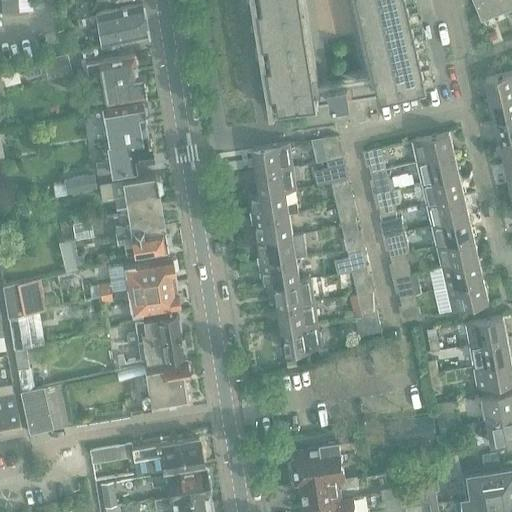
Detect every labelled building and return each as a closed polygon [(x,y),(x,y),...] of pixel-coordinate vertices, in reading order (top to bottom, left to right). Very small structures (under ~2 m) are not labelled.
[(0,0),(1,12),(9,11),(8,0),(0,0)] [(17,0),(8,0),(9,11),(18,10),(17,0)] [(253,0),(271,110),(302,105),(380,93),(436,79),(417,0),(253,0)] [(474,0),(483,20),(505,11),(500,0),(474,0)] [(511,0),(500,0),(505,11),(511,8),(511,0)] [(75,16),(77,27),(96,23),(100,44),(148,34),(142,1),(75,16)] [(488,32),(490,40),(498,37),(495,30),(488,32)] [(25,75),(47,70),(49,77),(71,71),(65,52),(22,64),(25,75)] [(104,100),(145,93),(142,74),(136,75),(132,53),(85,62),(90,86),(101,84),(104,100)] [(511,70),(486,77),(491,98),(511,93),(511,70)] [(511,93),(491,98),(495,119),(511,115),(511,93)] [(101,106),(107,141),(108,143),(146,136),(143,117),(145,117),(145,115),(148,112),(146,102),(142,101),(141,99),(101,106)] [(511,115),(495,119),(500,140),(511,137),(511,115)] [(412,138),(417,160),(454,152),(449,129),(412,138)] [(322,143),(337,141),(336,132),(320,135),(322,143)] [(148,135),(146,136),(108,143),(107,141),(105,141),(111,172),(134,168),(134,166),(144,164),(143,158),(152,156),(148,135)] [(511,137),(500,140),(505,161),(511,159),(511,137)] [(252,146),(256,169),(292,163),(288,140),(252,146)] [(381,145),(363,149),(368,171),(386,167),(381,145)] [(417,160),(422,181),(459,172),(454,152),(417,160)] [(328,166),(313,169),(317,184),(331,181),(349,177),(344,154),(326,158),(328,166)] [(256,169),(259,191),(295,186),(293,173),(299,172),(298,162),(292,163),(256,169)] [(386,167),(368,171),(373,192),(391,188),(386,167)] [(62,236),(114,227),(118,226),(143,222),(144,227),(162,224),(157,190),(161,186),(159,174),(154,172),(98,181),(101,198),(114,196),(116,212),(59,222),(62,236)] [(422,181),(427,202),(464,194),(459,172),(422,181)] [(66,190),(94,186),(92,174),(64,178),(64,181),(66,190)] [(349,177),(331,181),(332,188),(351,184),(349,177)] [(64,181),(52,183),(54,195),(66,193),(66,190),(64,181)] [(248,192),(252,216),(288,210),(288,212),(299,210),(295,186),(259,191),(248,192)] [(391,188),(373,192),(378,213),(379,213),(388,211),(396,209),(394,203),(401,202),(397,187),(391,188)] [(427,202),(432,223),(468,214),(464,194),(427,202)] [(379,213),(378,213),(383,234),(405,229),(401,215),(397,216),(396,209),(388,211),(379,213)] [(252,216),(255,238),(291,233),(288,212),(288,210),(252,216)] [(358,214),(340,218),(341,225),(360,221),(358,214)] [(432,223),(437,244),(473,236),(468,214),(432,223)] [(360,221),(341,225),(346,248),(365,244),(360,221)] [(163,229),(162,224),(144,227),(143,222),(118,226),(114,227),(116,238),(121,237),(122,241),(130,240),(132,251),(136,250),(163,246),(166,246),(166,243),(169,240),(168,231),(163,229)] [(405,229),(383,234),(388,256),(406,252),(410,251),(405,229)] [(259,261),(295,255),(307,254),(304,231),(291,233),(255,238),(259,261)] [(56,240),(64,270),(77,267),(72,236),(56,240)] [(437,244),(442,266),(478,257),(473,236),(437,244)] [(334,259),(338,273),(352,270),(370,266),(365,244),(346,248),(348,255),(334,259)] [(163,246),(136,250),(137,260),(165,255),(163,246)] [(406,252),(388,256),(389,262),(407,257),(406,252)] [(112,289),(127,287),(170,280),(169,272),(172,271),(170,255),(165,255),(137,260),(108,265),(111,281),(112,289)] [(262,284),(273,283),(273,282),(298,278),(298,277),(295,255),(259,261),(262,284)] [(442,266),(447,287),(483,278),(478,257),(442,266)] [(370,266),(352,270),(357,293),(375,288),(370,266)] [(417,271),(393,277),(398,298),(415,293),(422,292),(417,271)] [(273,282),(273,283),(277,304),(313,299),(310,276),(298,277),(298,278),(273,282)] [(488,300),(483,278),(447,287),(452,308),(488,300)] [(171,287),(170,280),(127,287),(129,299),(138,298),(140,310),(153,308),(173,304),(178,303),(175,287),(171,287)] [(19,281),(3,284),(8,315),(25,312),(19,281)] [(111,281),(98,282),(100,299),(113,297),(111,281)] [(375,288),(357,293),(362,314),(378,310),(376,304),(379,303),(375,288)] [(415,293),(398,298),(403,320),(421,315),(415,293)] [(277,304),(280,327),(317,321),(313,299),(277,304)] [(173,304),(153,308),(154,315),(174,312),(173,304)] [(362,314),(355,316),(359,335),(382,330),(378,310),(362,314)] [(25,312),(8,315),(13,349),(26,347),(30,346),(30,344),(43,342),(40,322),(27,324),(25,312)] [(130,341),(140,339),(179,333),(179,332),(178,332),(177,326),(179,326),(177,313),(175,313),(175,312),(174,312),(154,315),(137,318),(139,331),(129,332),(130,341)] [(465,321),(470,344),(506,338),(502,314),(465,321)] [(320,344),(317,321),(280,327),(284,350),(320,344)] [(179,334),(179,333),(140,339),(144,359),(182,353),(181,347),(185,346),(182,333),(179,334)] [(430,351),(439,350),(436,337),(428,338),(430,351)] [(470,344),(474,365),(510,358),(506,338),(470,344)] [(13,349),(17,368),(29,366),(26,347),(13,349)] [(187,371),(191,368),(189,361),(185,359),(185,356),(142,363),(148,398),(140,399),(142,407),(189,399),(185,375),(187,374),(187,371)] [(511,380),(511,368),(510,358),(474,365),(478,387),(511,380)] [(427,360),(429,373),(437,371),(435,359),(427,360)] [(29,366),(17,368),(20,390),(34,387),(31,365),(29,366)] [(440,383),(437,371),(429,373),(431,385),(440,383)] [(28,432),(52,427),(43,385),(34,387),(20,390),(18,390),(28,432)] [(511,389),(482,395),(487,420),(511,415),(511,389)] [(14,392),(0,395),(0,432),(21,428),(14,392)] [(442,415),(445,428),(455,426),(453,413),(442,415)] [(434,414),(413,417),(416,438),(438,435),(434,414)] [(511,441),(511,415),(487,420),(491,446),(511,441)] [(447,443),(458,441),(455,426),(445,428),(447,443)] [(88,448),(91,462),(132,456),(132,458),(160,454),(163,468),(201,461),(201,460),(203,458),(205,454),(204,450),(200,445),(199,445),(197,435),(130,446),(129,441),(88,448)] [(298,485),(302,484),(302,483),(340,477),(338,465),(343,464),(340,450),(355,448),(353,438),(322,443),(322,445),(293,450),(296,468),(290,469),(293,482),(297,481),(298,485)] [(498,451),(482,453),(482,454),(484,467),(500,464),(498,451)] [(166,482),(168,495),(168,497),(207,490),(207,487),(210,487),(208,475),(205,476),(203,466),(149,474),(151,485),(166,482)] [(511,511),(511,467),(463,476),(467,498),(454,500),(456,511),(511,511)] [(304,500),(305,505),(353,497),(360,496),(356,476),(340,478),(340,477),(302,483),(302,484),(303,492),(301,492),(303,500),(304,500)] [(434,479),(410,483),(414,504),(429,502),(437,501),(434,479)] [(117,504),(114,480),(100,483),(104,506),(117,504)] [(410,483),(395,485),(397,497),(401,496),(403,506),(406,505),(414,504),(410,483)] [(395,485),(380,488),(380,489),(384,509),(399,506),(397,497),(395,485)] [(169,507),(169,511),(210,511),(211,511),(213,511),(211,500),(208,500),(207,490),(168,497),(168,495),(153,498),(155,509),(169,507)] [(305,505),(306,511),(355,511),(353,497),(305,505)] [(437,501),(429,502),(431,511),(439,510),(437,501)] [(117,504),(104,506),(104,511),(120,511),(119,503),(117,504)]
